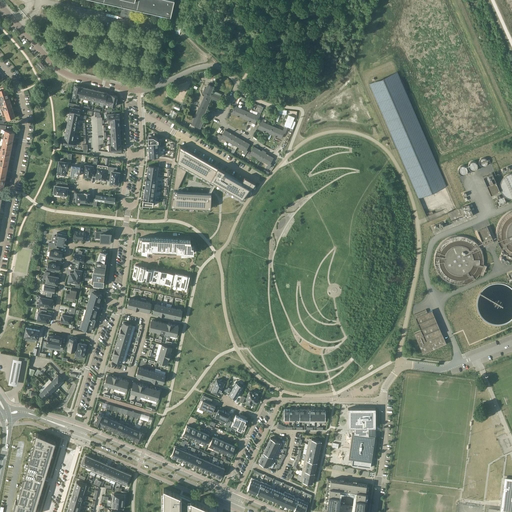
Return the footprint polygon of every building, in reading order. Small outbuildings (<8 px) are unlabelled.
[(132,7),(140,8),(170,15),(173,0),(103,0),(122,4),(120,15),(130,17),(132,7)] [(40,61),(36,65),(42,72),(46,68),(40,61)] [(206,71),(199,72),(199,78),(204,77),(213,81),(213,80),(215,80),(217,76),(212,75),(212,74),(206,71)] [(398,72),(370,84),(418,195),(446,183),(398,72)] [(203,91),(203,92),(206,93),(209,94),(209,96),(210,97),(211,97),(219,101),(221,97),(210,92),(213,86),(207,84),(206,88),(205,88),(203,91)] [(75,85),(72,96),(78,97),(81,86),(75,85)] [(83,98),(83,99),(88,100),(91,89),(86,88),(83,99),(83,98)] [(192,124),(191,124),(195,125),(200,128),(200,127),(204,117),(202,116),(205,110),(206,110),(207,108),(206,108),(210,97),(209,96),(209,94),(206,93),(204,96),(200,106),(200,107),(199,107),(192,124)] [(112,95),(110,105),(115,106),(116,103),(117,103),(118,99),(117,99),(118,96),(112,95)] [(234,107),(232,113),(237,116),(237,117),(238,116),(243,118),(246,111),(236,107),(237,104),(240,98),(241,99),(242,97),(238,95),(235,103),(233,107),(234,107)] [(0,109),(0,110),(12,107),(10,102),(0,105),(0,109)] [(246,111),(243,118),(249,121),(248,121),(249,121),(255,123),(257,117),(259,118),(260,114),(262,111),(263,108),(263,106),(258,104),(258,105),(256,108),(255,111),(258,112),(256,115),(246,111)] [(1,111),(3,115),(13,112),(12,107),(0,110),(1,111)] [(15,116),(13,112),(3,115),(5,115),(5,117),(2,118),(2,120),(0,120),(0,122),(4,123),(5,121),(12,118),(12,117),(15,116)] [(289,115),(285,125),(290,127),(294,117),(289,115)] [(261,122),(258,128),(263,131),(264,132),(264,131),(269,133),(273,126),(262,122),(264,119),(261,118),(259,122),(261,122)] [(12,143),(13,137),(14,131),(7,130),(5,130),(6,125),(0,124),(0,128),(4,129),(1,141),(12,143)] [(273,126),(269,133),(275,136),(275,137),(276,136),(281,138),(284,132),(285,133),(287,129),(287,128),(284,127),(283,130),(273,126)] [(220,135),(218,139),(220,140),(222,137),(229,141),(233,134),(230,133),(231,133),(230,132),(230,133),(225,130),(221,136),(220,135)] [(233,134),(229,141),(237,146),(241,139),(236,136),(236,135),(235,136),(233,134)] [(64,137),(63,143),(69,144),(68,145),(72,146),(72,145),(75,146),(76,140),(75,139),(75,140),(64,137)] [(241,139),(237,146),(244,150),(243,153),(245,154),(247,150),(246,150),(249,144),(244,141),(245,140),(244,140),(244,141),(241,139)] [(1,141),(0,147),(0,152),(9,154),(11,148),(12,143),(1,141)] [(180,147),(178,162),(196,172),(215,183),(216,183),(230,191),(244,199),(255,183),(244,177),(242,181),(224,171),(224,170),(223,171),(221,169),(220,168),(220,169),(218,168),(218,167),(217,167),(184,148),(180,145),(180,147)] [(249,151),(247,155),(249,157),(251,154),(258,158),(257,159),(259,160),(264,151),(262,150),(263,150),(262,150),(262,151),(259,150),(260,149),(259,149),(254,147),(250,152),(249,151)] [(264,151),(259,160),(261,161),(261,160),(268,164),(266,166),(269,168),(271,164),(270,163),(273,158),(268,155),(268,154),(267,154),(265,153),(266,152),(265,152),(264,151)] [(0,164),(7,165),(8,160),(9,154),(0,152),(0,164)] [(59,161),(57,173),(60,173),(60,175),(64,176),(65,169),(66,169),(67,162),(59,161)] [(86,165),(84,176),(85,176),(85,177),(88,177),(88,176),(91,177),(91,174),(91,173),(93,173),(93,170),(96,170),(96,165),(93,164),(92,166),(90,165),(86,165)] [(97,168),(96,179),(102,180),(106,180),(106,176),(107,169),(108,166),(98,165),(97,168)] [(174,184),(173,189),(177,189),(178,189),(186,172),(186,171),(186,170),(185,170),(177,165),(176,169),(176,171),(175,177),(175,178),(174,183),(174,184)] [(71,166),(70,175),(79,176),(80,167),(71,166)] [(109,166),(108,173),(111,173),(110,183),(110,184),(114,184),(114,183),(118,184),(118,183),(118,179),(119,176),(119,172),(113,171),(114,167),(109,166)] [(487,185),(486,185),(491,195),(500,191),(492,173),(488,174),(489,175),(489,174),(493,183),(487,185)] [(54,181),(53,185),(55,185),(54,193),(61,194),(61,196),(65,196),(65,194),(66,194),(67,187),(66,187),(64,186),(64,183),(54,181)] [(173,193),(171,206),(191,207),(211,208),(211,195),(211,194),(211,193),(174,191),(173,191),(173,193)] [(77,193),(77,201),(81,201),(81,202),(86,202),(86,201),(88,201),(88,203),(92,204),(92,198),(89,198),(89,193),(85,193),(85,194),(77,193)] [(96,194),(95,200),(114,203),(115,201),(115,200),(115,197),(112,196),(112,194),(106,193),(106,195),(96,194)] [(465,205),(458,209),(461,215),(465,214),(466,213),(468,217),(470,216),(465,205)] [(487,226),(477,231),(484,246),(494,242),(487,226)] [(74,239),(85,240),(86,240),(86,239),(86,234),(89,234),(90,228),(86,228),(86,232),(74,231),(74,236),(74,239)] [(49,242),(48,245),(56,247),(57,244),(64,246),(65,246),(65,245),(67,235),(67,234),(66,234),(66,233),(61,232),(61,233),(57,232),(57,233),(55,243),(49,242)] [(96,236),(96,237),(101,238),(101,241),(109,242),(110,236),(110,233),(96,232),(96,236)] [(138,242),(136,249),(147,250),(147,249),(151,249),(154,250),(160,250),(166,250),(171,251),(181,251),(181,253),(184,253),(184,251),(193,252),(193,246),(191,246),(190,240),(185,240),(139,238),(138,242)] [(49,246),(48,251),(50,251),(49,256),(53,257),(53,259),(56,259),(57,258),(61,259),(62,252),(58,251),(58,250),(57,250),(57,247),(49,246)] [(100,252),(99,261),(106,262),(107,258),(107,255),(108,253),(104,253),(102,252),(100,252)] [(74,255),(73,261),(74,261),(76,262),(75,266),(81,267),(81,268),(83,269),(84,264),(84,263),(83,263),(85,255),(75,253),(74,255)] [(47,259),(46,262),(48,262),(47,268),(51,269),(51,271),(54,271),(55,270),(59,271),(60,264),(56,263),(55,263),(54,263),(55,260),(47,259)] [(135,265),(132,276),(138,278),(141,266),(135,265)] [(70,272),(68,281),(74,282),(75,282),(79,283),(79,282),(79,281),(82,270),(75,268),(74,273),(70,272)] [(146,268),(143,279),(149,280),(152,270),(151,269),(146,268)] [(152,270),(149,280),(156,282),(159,270),(152,268),(151,269),(152,270)] [(159,270),(156,282),(164,284),(167,272),(159,270)] [(45,271),(44,274),(47,275),(46,282),(51,283),(57,284),(58,280),(58,278),(58,277),(54,276),(51,275),(49,275),(50,272),(45,271)] [(167,272),(164,284),(173,285),(175,274),(167,272)] [(175,274),(173,285),(177,287),(177,289),(179,290),(182,274),(175,273),(175,274)] [(182,274),(179,290),(181,290),(182,288),(187,289),(189,277),(190,276),(182,274)] [(92,278),(91,283),(93,285),(93,286),(97,286),(99,287),(99,286),(103,286),(104,280),(103,280),(92,278)] [(44,285),(43,290),(47,291),(46,295),(51,297),(52,292),(54,292),(55,287),(44,285)] [(90,288),(88,294),(91,294),(90,298),(100,301),(99,301),(101,295),(101,294),(98,293),(97,293),(95,292),(96,289),(90,288)] [(66,292),(65,298),(75,300),(77,290),(70,289),(70,292),(66,292)] [(37,303),(36,306),(40,307),(44,308),(45,305),(52,307),(52,306),(53,306),(53,303),(53,302),(52,302),(53,299),(49,298),(43,297),(40,297),(39,304),(37,303)] [(90,298),(88,304),(98,307),(100,301),(90,298)] [(86,309),(86,310),(96,312),(98,307),(88,304),(86,309)] [(61,316),(60,320),(70,322),(72,316),(74,316),(75,308),(69,307),(67,315),(62,314),(62,316),(61,316)] [(38,314),(37,320),(48,322),(49,318),(50,318),(50,315),(49,314),(48,314),(45,314),(46,310),(39,309),(39,312),(38,314)] [(86,310),(85,315),(95,318),(94,318),(96,312),(86,310)] [(421,331),(414,334),(423,354),(446,344),(441,332),(437,334),(432,323),(427,312),(415,317),(421,331)] [(82,321),(93,324),(94,322),(95,318),(85,315),(83,321),(82,321)] [(80,328),(84,330),(84,329),(90,331),(91,328),(92,328),(93,324),(82,321),(80,328)] [(121,327),(121,328),(131,331),(134,331),(135,326),(132,325),(123,322),(121,328),(121,327)] [(171,334),(170,337),(175,339),(176,336),(178,326),(173,325),(171,334)] [(26,327),(24,336),(38,339),(39,330),(26,327)] [(121,328),(120,333),(129,336),(132,337),(134,331),(131,331),(121,328)] [(120,333),(118,338),(128,341),(129,336),(120,333)] [(44,341),(43,347),(53,349),(55,335),(51,335),(48,335),(47,340),(47,341),(44,341)] [(55,335),(53,349),(56,349),(62,350),(63,347),(63,345),(61,344),(62,339),(62,338),(59,337),(60,336),(55,335)] [(70,337),(67,348),(75,350),(77,341),(77,340),(77,339),(73,338),(70,337)] [(75,354),(75,357),(77,357),(77,354),(83,356),(84,356),(84,355),(85,351),(85,349),(85,348),(86,344),(86,343),(86,344),(83,343),(79,342),(78,342),(76,354),(75,354)] [(115,348),(125,351),(127,352),(129,347),(126,346),(117,343),(115,348)] [(162,344),(160,350),(170,353),(170,352),(171,347),(162,344)] [(115,348),(113,354),(123,357),(125,351),(115,348)] [(160,350),(159,355),(168,358),(170,353),(160,350)] [(114,354),(112,359),(122,362),(124,363),(126,357),(123,357),(113,354),(114,354)] [(159,355),(157,360),(167,363),(168,358),(159,355)] [(23,360),(14,359),(9,385),(18,386),(23,360)] [(58,375),(52,381),(57,386),(63,380),(58,375)] [(107,375),(104,384),(110,386),(113,376),(112,376),(107,375)] [(113,376),(110,386),(115,387),(118,378),(113,376)] [(47,382),(43,385),(50,392),(57,386),(52,381),(50,379),(47,382)] [(217,379),(212,391),(219,394),(220,391),(221,388),(224,389),(228,382),(224,380),(224,382),(217,379)] [(123,380),(120,389),(125,391),(128,381),(123,380)] [(236,382),(229,394),(232,395),(232,396),(233,397),(233,396),(236,398),(239,393),(241,394),(243,391),(241,390),(243,386),(240,384),(240,383),(239,383),(236,382)] [(133,383),(131,392),(136,394),(139,384),(138,384),(133,383)] [(139,384),(136,394),(141,395),(144,386),(139,384)] [(42,391),(40,393),(44,398),(48,394),(49,392),(50,392),(43,385),(40,388),(42,391)] [(154,389),(152,398),(157,400),(160,390),(154,389)] [(247,399),(246,402),(253,405),(254,402),(256,403),(258,399),(257,398),(258,395),(259,392),(254,390),(253,392),(252,393),(249,391),(246,398),(247,399)] [(202,400),(199,408),(204,410),(205,409),(207,410),(207,411),(212,413),(215,407),(215,405),(213,404),(210,403),(212,399),(203,395),(200,399),(202,400)] [(375,408),(348,408),(348,427),(352,427),(352,432),(348,458),(352,458),(351,465),(370,467),(375,435),(371,434),(372,427),(375,427),(375,408)] [(215,416),(215,417),(216,417),(226,421),(226,422),(227,422),(225,425),(228,426),(231,420),(228,419),(230,414),(226,412),(223,411),(219,409),(218,409),(215,416)] [(96,419),(95,423),(100,425),(105,414),(105,413),(105,414),(100,411),(99,413),(97,416),(96,419)] [(105,414),(100,425),(105,427),(109,417),(110,417),(110,416),(105,414)] [(236,415),(231,425),(237,428),(243,415),(240,414),(239,416),(236,415)] [(243,415),(237,428),(243,431),(248,420),(245,419),(247,416),(243,415)] [(109,417),(105,427),(110,429),(114,420),(115,419),(110,417),(109,417)] [(114,420),(110,429),(115,431),(119,422),(114,420)] [(119,422),(115,431),(120,433),(124,424),(125,422),(120,420),(119,422)] [(124,424),(120,433),(125,435),(129,427),(130,424),(125,422),(124,424)] [(129,427),(125,435),(130,437),(135,426),(130,424),(129,427)] [(187,425),(182,435),(188,438),(188,437),(192,428),(187,425)] [(135,426),(130,437),(135,440),(139,429),(139,430),(140,429),(135,426)] [(192,428),(188,437),(194,439),(198,430),(192,428)] [(139,429),(135,440),(140,442),(145,432),(139,430),(139,429)] [(198,430),(194,439),(199,442),(203,432),(198,430)] [(203,432),(199,442),(205,444),(209,435),(203,432)] [(16,500),(13,510),(21,511),(34,511),(36,508),(44,480),(43,480),(44,474),(46,474),(55,441),(46,437),(45,437),(36,433),(33,442),(34,443),(25,473),(25,475),(17,501),(16,500)] [(213,436),(209,446),(214,448),(218,439),(213,436)] [(270,437),(268,442),(279,448),(282,443),(270,437)] [(309,438),(308,444),(320,446),(321,441),(318,440),(318,439),(315,438),(315,439),(309,438)] [(218,439),(214,448),(220,451),(224,441),(218,439)] [(224,441),(220,451),(225,453),(229,444),(224,441)] [(268,442),(266,447),(277,453),(279,448),(268,442)] [(225,453),(225,454),(231,457),(235,446),(229,444),(225,453)] [(175,445),(171,456),(176,458),(181,448),(175,445)] [(266,447),(263,452),(275,458),(277,453),(266,447)] [(181,448),(176,458),(182,461),(186,451),(186,452),(187,450),(181,448)] [(186,451),(182,461),(187,463),(191,454),(186,452),(186,451)] [(191,454),(187,463),(193,465),(197,456),(198,454),(193,452),(192,454),(191,454)] [(263,452),(261,457),(272,463),(275,458),(263,452)] [(82,460),(81,463),(82,464),(87,466),(91,457),(85,455),(83,461),(82,460)] [(197,456),(193,465),(198,468),(202,459),(197,456)] [(91,457),(87,466),(91,468),(92,468),(96,459),(91,457)] [(261,457),(259,462),(270,468),(272,463),(261,457)] [(91,468),(91,471),(96,473),(101,461),(96,459),(92,468),(91,468)] [(202,459),(198,468),(204,470),(208,461),(202,459)] [(101,461),(96,473),(101,475),(105,464),(101,461)] [(208,461),(204,470),(209,473),(213,463),(208,461)] [(213,463),(209,473),(215,475),(219,466),(213,463)] [(105,464),(101,475),(106,477),(110,466),(105,464)] [(110,466),(106,477),(110,479),(115,468),(110,466)] [(219,466),(215,475),(221,478),(225,468),(219,466)] [(110,479),(109,482),(114,484),(115,481),(116,479),(120,470),(115,468),(110,479)] [(116,479),(115,481),(120,483),(120,484),(121,481),(123,478),(125,472),(120,470),(116,479)] [(121,481),(120,484),(126,486),(127,482),(128,482),(130,478),(129,478),(131,474),(125,472),(123,478),(121,481)] [(301,475),(300,481),(312,483),(313,478),(301,475)] [(252,477),(247,489),(252,491),(257,480),(252,477)] [(76,481),(74,487),(86,490),(88,485),(83,483),(83,480),(79,479),(78,482),(76,481)] [(362,511),(367,484),(327,479),(322,511),(362,511)] [(500,507),(500,510),(511,511),(511,479),(504,479),(503,485),(502,492),(501,500),(501,504),(500,507)] [(257,480),(252,491),(256,493),(257,493),(256,493),(261,482),(257,480)] [(261,482),(256,493),(257,493),(261,495),(266,483),(261,481),(261,482)] [(266,483),(261,495),(266,497),(270,487),(270,488),(271,485),(266,483)] [(74,487),(73,492),(85,496),(86,490),(74,487)] [(270,487),(266,497),(271,499),(275,490),(270,488),(270,487)] [(163,488),(163,511),(210,511),(211,509),(204,506),(180,495),(163,488)] [(275,490),(271,499),(275,501),(279,492),(275,490)] [(283,496),(280,503),(285,505),(290,493),(285,491),(284,493),(284,494),(283,496)] [(73,492),(71,497),(83,501),(85,496),(73,492)] [(279,492),(275,501),(280,503),(283,496),(284,494),(284,493),(279,492)] [(290,493),(285,505),(289,507),(294,497),(294,496),(290,493)] [(71,497),(70,503),(82,506),(83,501),(71,497)] [(294,497),(289,507),(294,509),(298,499),(294,497)] [(294,509),(298,511),(303,500),(299,498),(298,499),(294,509)] [(303,500),(298,511),(299,511),(304,511),(308,502),(303,500)] [(70,503),(68,508),(80,511),(82,506),(70,503)]
